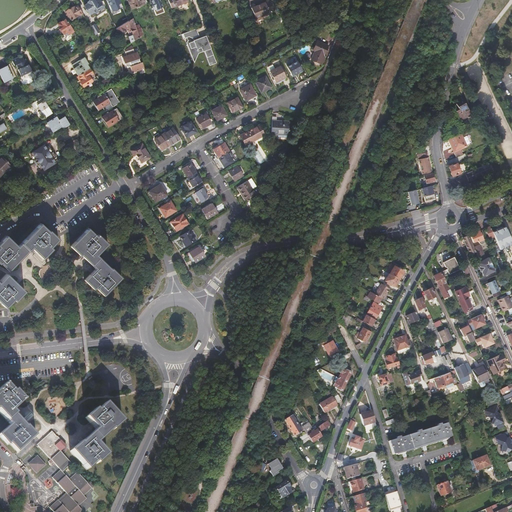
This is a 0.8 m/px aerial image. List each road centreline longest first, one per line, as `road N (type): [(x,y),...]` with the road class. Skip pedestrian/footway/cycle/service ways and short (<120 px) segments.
road 1 (residential): [(330,455),(443,229)]
road 2 (tertiary): [(126,187),(24,26)]
road 3 (secondary): [(214,285),(254,252),(382,233)]
road 4 (tertiary): [(449,208),(435,139),(461,34)]
road 5 (unclassified): [(226,355),(308,480)]
road 6 (residential): [(453,231),(511,360)]
